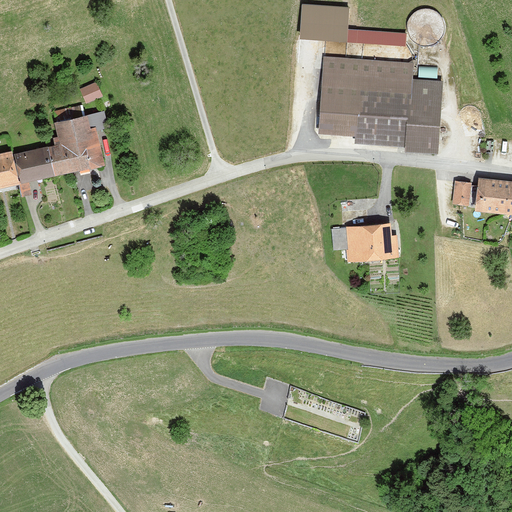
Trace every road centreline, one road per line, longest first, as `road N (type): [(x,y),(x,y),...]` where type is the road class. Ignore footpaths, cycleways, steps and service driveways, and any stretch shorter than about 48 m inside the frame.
road 1 (residential): [(511,177),(386,158),(292,157),(219,175),(0,256)]
road 2 (tertiary): [(511,360),(420,364),(254,337),(135,347),(43,372)]
road 3 (track): [(219,175),(167,0)]
road 4 (unclassified): [(120,511),(61,438),(43,372)]
